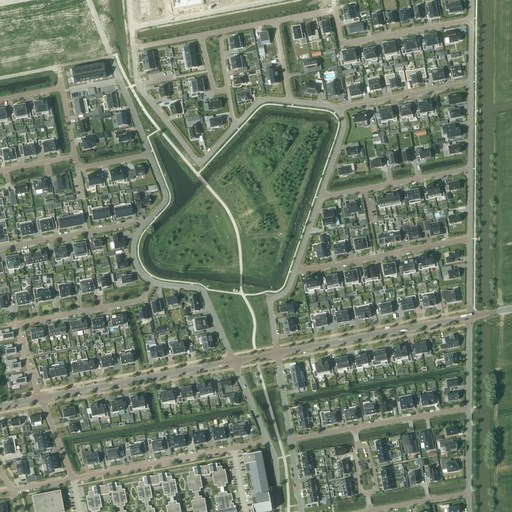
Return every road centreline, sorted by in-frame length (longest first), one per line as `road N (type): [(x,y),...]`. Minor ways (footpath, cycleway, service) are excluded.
road 1 (residential): [(40,397),(16,324),(139,300),(152,280)]
road 2 (residential): [(267,441),(72,478)]
road 3 (tertiary): [(233,361),(40,397)]
road 4 (tertiary): [(469,316),(277,353)]
road 5 (residential): [(234,126),(199,164),(137,84),(133,47)]
road 6 (residential): [(470,238),(294,271)]
road 7 (residential): [(471,19),(343,43),(334,7)]
road 8 (residential): [(149,154),(88,0)]
road 9 (residential): [(471,168),(319,196)]
road 10 (residential): [(141,227),(0,248)]
road 11 (residential): [(131,25),(266,0)]
road 12 (residential): [(337,110),(470,82)]
road 13 (residential): [(152,280),(201,289),(233,361)]
